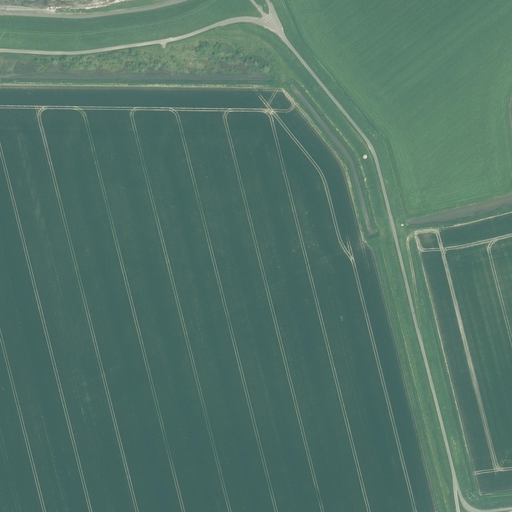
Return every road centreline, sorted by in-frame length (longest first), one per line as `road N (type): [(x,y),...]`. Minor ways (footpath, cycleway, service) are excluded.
road 1 (track): [(201,30),(267,41),(358,156),(449,511)]
road 2 (unclassified): [(456,484),(370,145),(269,21)]
road 3 (unclassified): [(269,21),(233,19),(88,52),(0,50)]
road 4 (track): [(422,349),(407,244),(420,234)]
